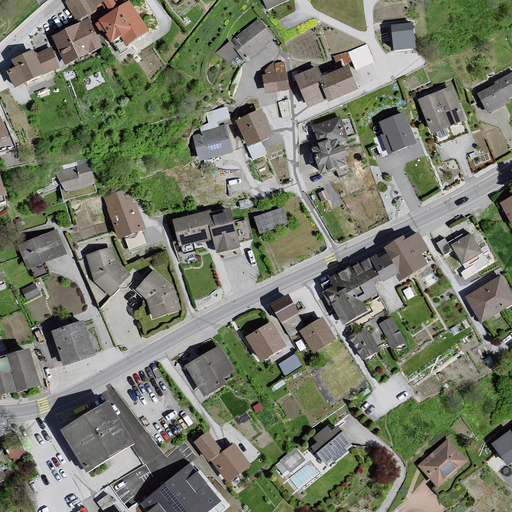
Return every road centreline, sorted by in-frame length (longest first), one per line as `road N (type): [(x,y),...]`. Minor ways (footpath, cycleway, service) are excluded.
road 1 (tertiary): [(0,411),(73,394),(511,170)]
road 2 (unknown): [(306,282),(384,401)]
road 3 (unknown): [(161,356),(211,426),(246,450)]
